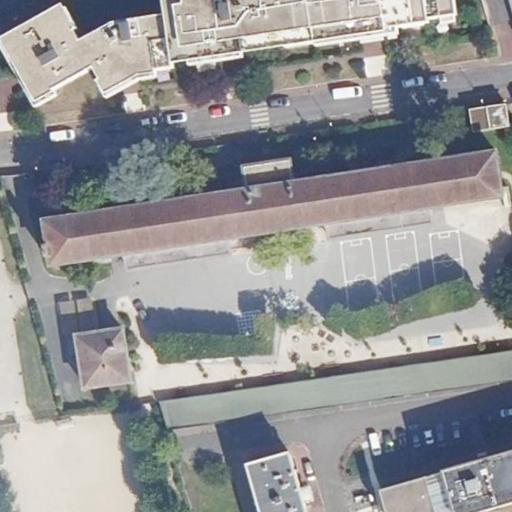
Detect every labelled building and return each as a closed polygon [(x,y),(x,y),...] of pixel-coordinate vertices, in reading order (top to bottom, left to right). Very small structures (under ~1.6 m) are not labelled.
[(62,7),(3,39),(37,102),(96,70),(108,93),(134,79),(141,76),(177,71),(176,65),(276,50),(275,46),(317,40),(318,43),(432,26),(432,22),(459,18),(456,0),(171,0),(166,1),(168,18),(117,25),(82,43),(62,7)] [(488,107),(490,128),(509,124),(507,104),(488,107)] [(227,193),(45,222),(53,267),(125,256),(127,273),(231,256),(229,238),(326,223),(329,241),(432,225),(429,207),(458,204),(458,202),(502,195),(495,150),(295,182),(290,159),(244,167),(245,172),(224,175),(227,193)] [(119,334),(69,342),(78,396),(127,389),(119,334)] [(511,347),(162,401),(168,430),(511,378),(511,347)] [(480,511),(511,503),(511,453),(444,472),(456,511),(480,511)] [(307,511),(291,454),(249,466),(262,511),(307,511)] [(456,511),(444,472),(379,491),(384,511),(456,511)]
